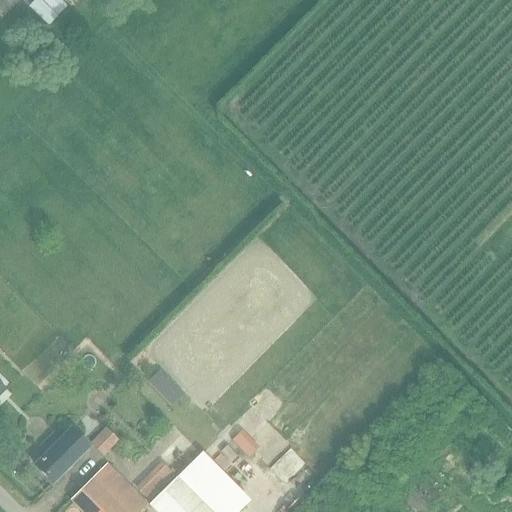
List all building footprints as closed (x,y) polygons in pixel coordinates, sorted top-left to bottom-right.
[(52,483),(87,447),(69,429),(59,439),(53,432),(39,446),(46,453),(34,465),(52,483)] [(102,454),(116,440),(105,429),(90,443),(102,454)] [(160,460),(134,486),(148,501),(175,475),(160,460)] [(136,511),(145,504),(137,496),(106,464),(90,480),(70,500),(82,511),(136,511)] [(186,466),(175,477),(148,504),(156,511),(209,511),(220,501),(186,466)]
